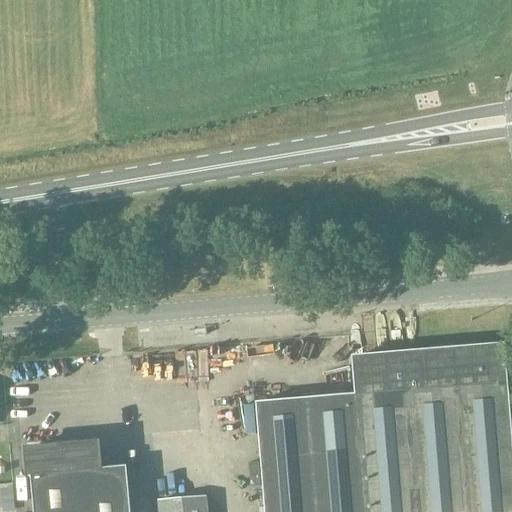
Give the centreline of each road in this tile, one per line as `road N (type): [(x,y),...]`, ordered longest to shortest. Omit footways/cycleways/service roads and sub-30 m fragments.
road 1 (unclassified): [(0,325),(511,284)]
road 2 (primary): [(0,204),(342,147)]
road 3 (primary): [(511,108),(351,137),(342,147)]
road 4 (primary): [(342,147),(511,132)]
